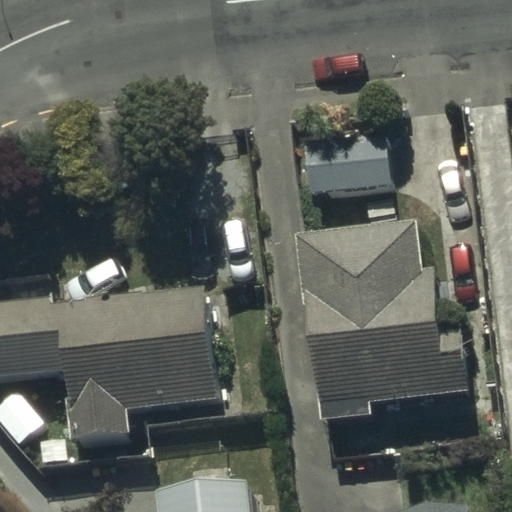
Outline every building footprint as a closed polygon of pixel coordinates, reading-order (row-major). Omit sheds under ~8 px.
[(392,137),(314,145),(319,202),(397,194),(392,137)] [(419,222),(302,233),(322,429),(386,423),(384,411),(479,401),(472,328),(443,331),(438,274),(424,275),(419,222)] [(221,286),(0,306),(0,384),(77,377),(83,449),(143,442),(141,414),(232,402),(221,286)] [(265,511),(263,484),(171,493),(173,511),(265,511)] [(394,511),(463,511),(463,502),(394,510),(394,511)]
